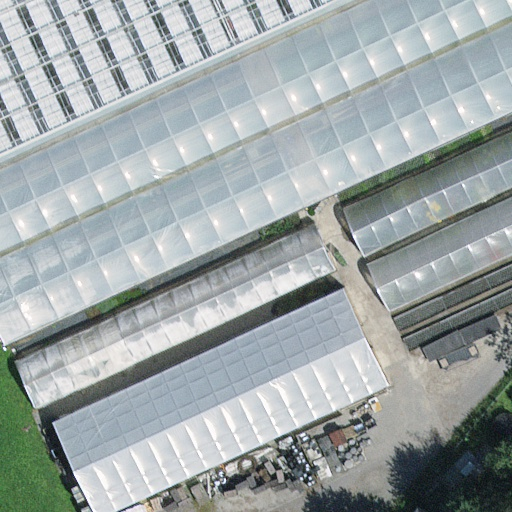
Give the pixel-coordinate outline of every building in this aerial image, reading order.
[(511,0),(0,0),(0,331),(6,344),(511,112),(511,0)] [(364,260),(511,191),(511,133),(342,213),(364,260)] [(389,311),(511,254),(511,196),(367,263),(389,311)] [(36,408),(337,269),(316,223),(14,362),(36,408)] [(95,511),(114,511),(389,386),(345,289),(54,422),(95,511)]
